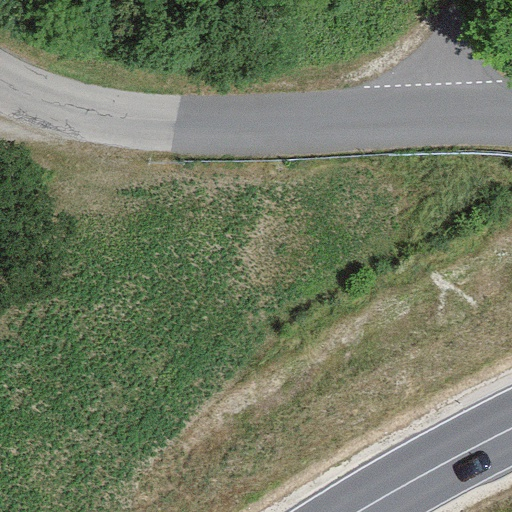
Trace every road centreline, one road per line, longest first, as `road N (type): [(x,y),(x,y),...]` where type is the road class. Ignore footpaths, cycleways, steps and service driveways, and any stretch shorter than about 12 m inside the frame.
road 1 (unclassified): [(511,117),(163,125),(70,108),(0,81)]
road 2 (secondary): [(360,511),(511,428)]
road 3 (track): [(497,0),(405,117)]
